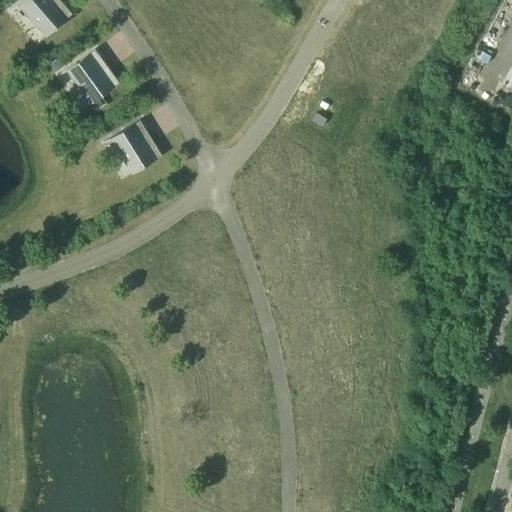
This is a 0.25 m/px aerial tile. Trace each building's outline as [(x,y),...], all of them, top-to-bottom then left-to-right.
[(2,0),(0,2),(6,9),(10,5),(5,0),(2,0)] [(45,37),(72,13),(60,0),(23,0),(12,10),(12,11),(21,4),(47,33),(44,36),(45,37)] [(91,104),(119,83),(95,49),(59,74),(60,75),(70,68),(93,100),(90,103),(91,104)] [(62,67),(56,59),(48,66),(53,73),(62,67)] [(132,174),(162,155),(140,120),(103,143),(103,144),(113,137),(134,171),(131,173),(132,174)] [(97,140),(102,137),(97,130),(92,133),(97,140)]
